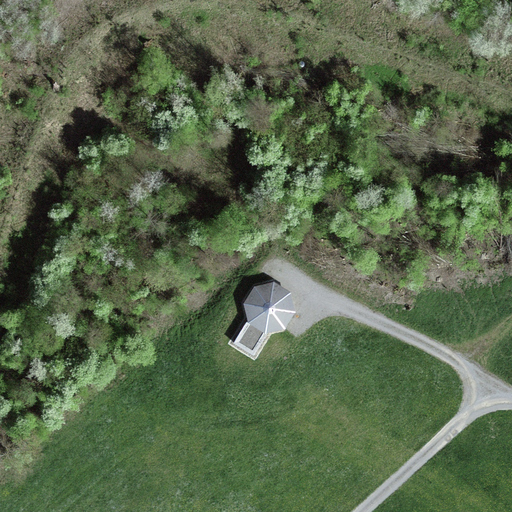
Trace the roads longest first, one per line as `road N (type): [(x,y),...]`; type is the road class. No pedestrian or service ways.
road 1 (track): [(511,393),(269,263)]
road 2 (track): [(361,511),(496,384)]
